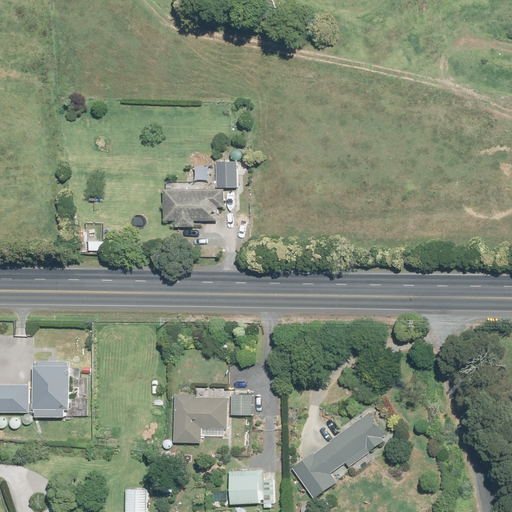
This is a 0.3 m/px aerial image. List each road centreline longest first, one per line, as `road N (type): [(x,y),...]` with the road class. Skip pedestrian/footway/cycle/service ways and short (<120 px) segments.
road 1 (primary): [(0,291),(430,298)]
road 2 (residential): [(430,298),(486,511)]
